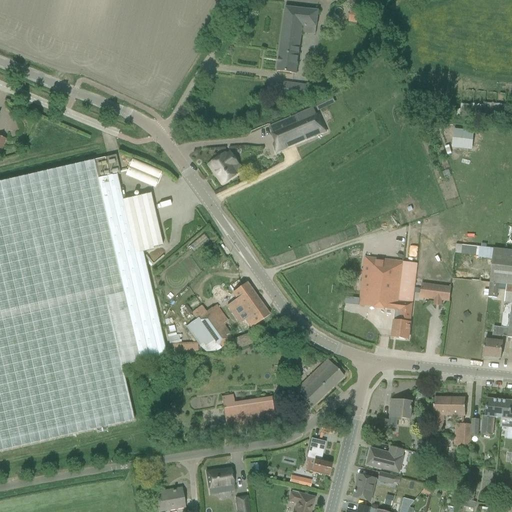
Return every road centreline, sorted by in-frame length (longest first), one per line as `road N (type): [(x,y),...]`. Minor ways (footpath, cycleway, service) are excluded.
road 1 (unclassified): [(0,488),(285,441),(339,399),(358,400)]
road 2 (secondary): [(370,362),(292,319),(161,137)]
road 3 (secondary): [(161,137),(136,118),(0,62)]
road 4 (unclassified): [(161,137),(245,0)]
road 5 (secondary): [(511,378),(370,362)]
